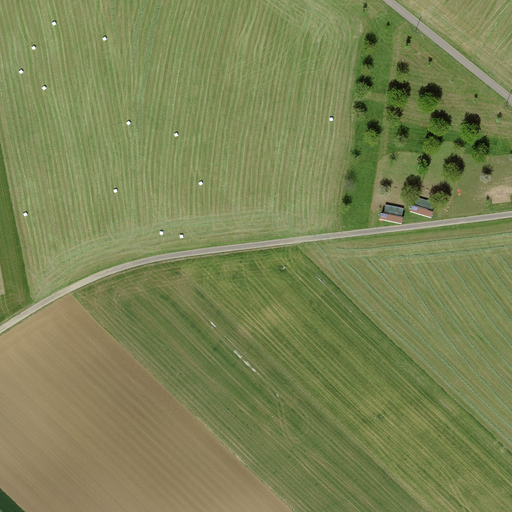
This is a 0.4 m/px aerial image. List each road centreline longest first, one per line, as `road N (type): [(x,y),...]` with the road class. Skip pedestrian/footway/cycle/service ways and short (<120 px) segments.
road 1 (unclassified): [(511,215),(140,263),(83,283),(0,331)]
road 2 (unclassified): [(387,0),(511,100)]
